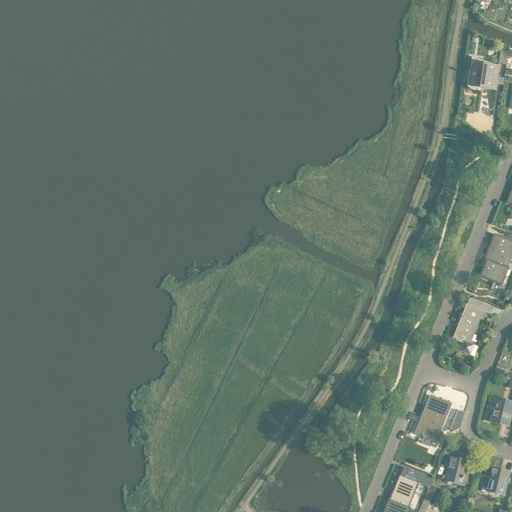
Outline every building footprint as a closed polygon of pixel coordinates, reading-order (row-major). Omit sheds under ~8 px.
[(499,63),(505,65),(507,52),(500,51),(499,63)] [(467,87),(482,92),(483,88),(494,90),(498,67),(486,65),(487,62),(472,57),(467,87)] [(480,276),(501,285),(508,268),(506,268),(511,253),(511,241),(494,234),(484,260),(486,261),(484,267),(482,266),(481,267),(483,268),(480,276)] [(452,339),(463,343),(459,351),(470,356),(474,345),(470,343),(480,318),(483,320),(485,312),(482,311),(485,304),(470,298),(467,305),(466,305),(452,339)] [(496,367),(493,373),(501,377),(504,371),(496,367)] [(420,421),(414,434),(421,436),(422,437),(423,437),(438,443),(442,433),(440,432),(451,404),(430,396),(421,417),(420,421)] [(487,410),(493,412),(490,422),(508,426),(511,408),(511,402),(490,397),(487,410)] [(459,410),(456,419),(462,421),(464,412),(459,410)] [(456,419),(453,431),(460,429),(462,421),(456,419)] [(445,481),(468,487),(471,474),(465,472),(468,462),(450,458),(445,481)] [(486,491),(503,495),(509,472),(485,466),(482,480),(488,481),(486,491)] [(388,499),(383,511),(408,511),(410,508),(408,507),(417,483),(428,487),(431,479),(403,467),(400,476),(399,475),(389,500),(388,499)] [(430,485),(424,499),(430,502),(436,487),(430,485)] [(503,495),(500,507),(505,508),(506,508),(509,497),(503,495)] [(425,511),(430,502),(424,499),(418,511),(425,511)]
